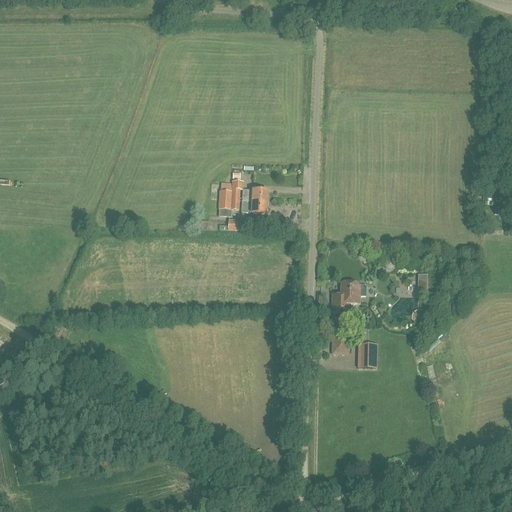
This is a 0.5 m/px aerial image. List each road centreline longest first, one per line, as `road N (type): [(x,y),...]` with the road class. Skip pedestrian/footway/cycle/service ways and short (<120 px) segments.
road 1 (unclassified): [(308,504),(319,32),(303,17),(169,0)]
road 2 (track): [(297,507),(0,316)]
road 3 (track): [(308,504),(477,451)]
